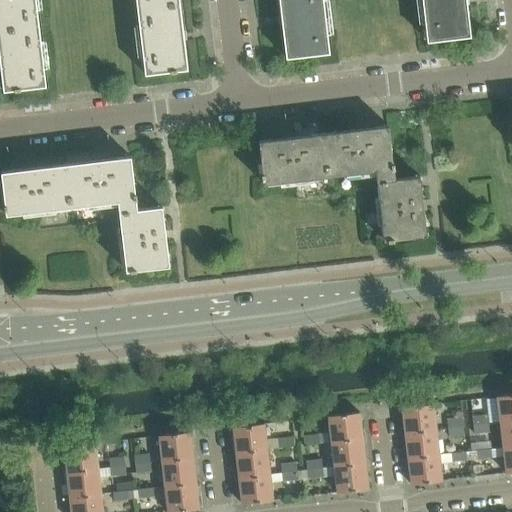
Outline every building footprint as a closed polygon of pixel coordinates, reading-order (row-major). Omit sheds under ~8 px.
[(0,0),(0,30),(39,26),(35,0),(0,0)] [(178,0),(136,0),(137,9),(179,4),(178,0)] [(322,0),(279,0),(281,16),(281,18),(284,17),(285,27),(282,27),(282,29),(283,28),(286,58),(329,53),(322,0)] [(462,0),(422,0),(427,41),(470,36),(466,7),(467,7),(466,6),(463,6),(462,0)] [(187,69),(184,42),(184,41),(181,41),(180,32),(183,32),(183,31),(179,4),(137,9),(145,74),(170,71),(171,73),(176,72),(176,71),(187,69)] [(20,89),(46,86),(39,26),(0,30),(0,65),(0,66),(1,66),(3,91),(14,90),(14,91),(20,90),(20,89)] [(324,134),(323,134),(328,176),(329,176),(344,174),(344,175),(345,174),(345,172),(359,171),(360,173),(361,173),(361,171),(375,169),(375,171),(376,171),(377,175),(376,175),(377,181),(377,182),(394,180),(394,179),(393,169),(394,169),(393,163),(392,163),(390,151),(391,151),(388,130),(377,132),(376,128),(375,128),(361,130),(359,130),(359,131),(351,132),(351,131),(350,131),(336,133),(334,133),(335,137),(324,138),(324,134)] [(272,140),(270,140),(271,144),(259,146),(261,164),(262,164),(263,174),(261,174),(262,180),(263,180),(264,183),(264,184),(265,184),(280,182),(281,182),(281,180),(295,179),(296,180),(297,180),(297,178),(311,176),(311,178),(313,178),(327,176),(328,176),(323,134),(323,138),(313,140),(312,135),(311,135),(311,136),(297,137),(296,137),(296,138),(287,139),(287,138),(286,138),(286,139),(272,140)] [(102,203),(104,203),(103,202),(118,200),(118,201),(119,201),(120,211),(119,211),(119,212),(137,210),(135,200),(137,199),(136,194),(135,194),(131,161),(123,162),(119,162),(119,158),(117,158),(117,159),(104,160),(102,160),(102,161),(94,162),(94,161),(92,161),(92,162),(78,163),(77,163),(77,165),(78,167),(67,169),(67,164),(66,165),(71,207),(71,206),(86,205),(88,205),(87,203),(102,201),(102,203)] [(38,211),(39,211),(39,209),(54,207),(54,209),(55,209),(55,208),(70,206),(70,207),(71,207),(66,165),(65,165),(66,169),(55,170),(55,167),(55,166),(53,166),(40,168),(38,168),(38,169),(30,170),(30,169),(28,169),(14,171),(13,171),(13,175),(2,176),(4,195),(5,204),(4,205),(4,211),(6,210),(6,213),(6,215),(7,215),(7,214),(22,213),(24,213),(23,211),(38,209),(38,211)] [(383,223),(382,223),(382,224),(384,239),(383,239),(384,240),(385,240),(387,239),(388,241),(394,240),(393,239),(403,237),(403,238),(422,236),(421,224),(423,224),(425,224),(425,222),(424,222),(423,212),(423,211),(423,210),(422,210),(421,202),(422,202),(422,200),(421,189),(421,188),(416,189),(415,177),(394,179),(394,180),(377,182),(377,183),(379,197),(379,199),(380,199),(382,210),(380,210),(380,212),(382,211),(383,223)] [(164,232),(165,232),(165,231),(164,231),(163,220),(163,218),(159,219),(158,207),(137,210),(119,212),(119,213),(120,213),(121,228),(121,229),(123,229),(124,240),(123,241),(123,242),(124,242),(126,253),(124,253),(124,255),(125,255),(127,269),(126,269),(126,271),(128,271),(127,270),(130,270),(130,272),(136,271),(136,269),(146,268),(146,269),(165,266),(163,254),(167,254),(167,253),(166,242),(166,241),(165,241),(164,232)] [(511,394),(501,396),(500,396),(497,396),(500,422),(511,420),(511,394)] [(429,404),(405,407),(402,407),(405,433),(436,430),(433,404),(429,404)] [(332,416),(328,416),(331,442),(362,438),(359,412),(356,413),(332,416)] [(472,417),(473,426),(488,424),(487,415),(472,417)] [(447,420),(448,428),(463,427),(462,418),(447,420)] [(511,420),(500,422),(503,448),(511,446),(511,420)] [(233,427),(236,453),(267,449),(264,423),(260,424),(236,427),(233,427)] [(488,424),(473,426),(474,434),(489,432),(488,424)] [(463,427),(448,428),(448,437),(464,435),(463,427)] [(405,433),(408,459),(439,455),(436,430),(405,433)] [(159,435),(162,461),(193,458),(190,432),(187,432),(187,433),(163,435),(159,435)] [(318,435),(303,437),(304,445),(319,443),(318,435)] [(293,438),(278,439),(279,448),(294,446),(293,438)] [(331,442),(334,467),(365,464),(362,438),(331,442)] [(67,446),(64,446),(67,472),(98,468),(95,443),(91,443),(91,444),(67,446)] [(509,473),(511,472),(511,446),(503,448),(506,474),(509,473)] [(267,449),(236,453),(239,478),(270,475),(267,449)] [(491,449),(476,451),(477,459),(492,458),(491,449)] [(466,452),(451,454),(452,462),(467,460),(466,452)] [(134,456),(135,465),(150,463),(149,455),(134,456)] [(439,455),(408,459),(411,485),(414,484),(438,481),(442,481),(439,455)] [(109,459),(110,468),(125,466),(124,457),(109,459)] [(162,461),(165,487),(196,483),(193,458),(162,461)] [(306,462),(307,470),(322,468),(321,460),(306,462)] [(150,463),(135,465),(136,473),(151,472),(150,463)] [(281,465),(282,473),(297,471),(296,463),(281,465)] [(368,490),(365,464),(334,467),(337,493),(341,493),(341,492),(365,490),(368,490)] [(125,466),(110,468),(111,476),(126,475),(125,466)] [(67,472),(70,498),(101,494),(98,468),(67,472)] [(322,468),(307,470),(308,479),(323,477),(322,468)] [(297,471),(282,473),(283,482),(298,480),(297,471)] [(273,501),(270,475),(239,478),(242,504),(245,504),(269,501),(273,501)] [(171,511),(195,509),(195,510),(199,509),(196,483),(165,487),(167,511),(171,511)] [(153,488),(138,490),(139,498),(154,497),(153,488)] [(128,491),(113,493),(114,501),(129,500),(128,491)] [(102,511),(101,494),(70,498),(71,511),(102,511)]
